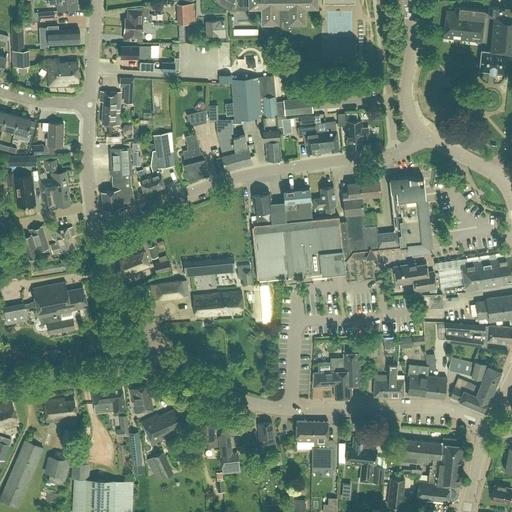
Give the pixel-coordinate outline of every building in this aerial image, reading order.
[(78,8),(77,0),(47,0),(48,4),(57,3),(58,10),(78,8)] [(216,0),(220,3),(224,6),(230,9),(231,6),(239,8),(249,8),(249,6),(261,6),(262,22),(274,22),(276,27),(278,27),(279,26),(281,26),(283,26),(285,26),(287,26),(289,26),(290,27),(292,22),(305,22),(304,6),(317,6),(316,0),(216,0)] [(488,50),(507,52),(511,52),(511,0),(511,7),(504,6),(504,9),(499,8),(499,7),(488,5),(487,11),(487,15),(494,15),(490,48),(488,48),(488,50)] [(194,22),(193,2),(176,3),(178,23),(194,22)] [(125,27),(133,27),(134,25),(135,26),(136,25),(142,25),(142,22),(147,22),(147,21),(149,21),(151,21),(152,14),(148,13),(149,6),(138,7),(138,14),(136,14),(135,18),(133,17),(133,18),(125,18),(125,19),(123,19),(123,26),(125,26),(125,27)] [(487,15),(487,11),(484,11),(484,10),(455,7),(455,11),(446,10),(443,37),(481,41),(484,14),(487,15)] [(34,12),(28,12),(28,20),(38,20),(38,11),(34,12)] [(224,36),(224,20),(206,20),(207,35),(218,34),(218,37),(224,36)] [(142,22),(142,25),(136,25),(135,26),(134,25),(133,27),(125,27),(124,39),(141,40),(142,32),(151,32),(151,21),(149,21),(147,21),(147,22),(142,22)] [(23,49),(22,41),(22,24),(11,25),(12,41),(12,49),(23,49)] [(59,31),(58,26),(48,26),(49,44),(80,43),(79,29),(59,31)] [(196,40),(195,28),(185,28),(186,41),(196,40)] [(0,34),(0,45),(1,46),(2,40),(6,41),(8,35),(0,33),(0,34)] [(26,46),(34,48),(35,42),(28,40),(26,46)] [(139,45),(121,45),(121,57),(138,57),(151,57),(151,46),(139,45)] [(507,52),(488,50),(481,49),(479,69),(505,72),(507,52)] [(29,66),(28,50),(12,50),(13,66),(29,66)] [(59,61),(59,58),(48,58),(49,86),(66,85),(66,81),(78,81),(77,61),(59,61)] [(177,62),(161,61),(161,70),(176,71),(177,62)] [(276,106),(276,102),(273,74),(231,78),(235,118),(265,116),(266,128),(263,128),(264,141),(266,141),(268,158),(271,158),(271,160),(274,159),(274,158),(281,157),(279,140),(280,140),(279,127),(278,127),(277,117),(276,106)] [(133,78),(120,77),(119,86),(125,87),(124,98),(132,99),(133,78)] [(121,91),(101,90),(100,101),(104,101),(103,123),(119,124),(121,91)] [(285,113),(313,111),(311,97),(284,99),(285,113)] [(191,113),(192,125),(209,123),(208,111),(191,113)] [(15,131),(20,116),(8,112),(3,128),(15,131)] [(362,119),(357,120),(357,112),(347,113),(347,123),(347,128),(345,128),(346,135),(347,135),(347,145),(363,145),(362,138),(368,138),(368,127),(362,128),(362,119)] [(314,114),(298,116),(299,124),(315,122),(314,114)] [(20,116),(15,131),(27,134),(32,119),(20,116)] [(336,120),(326,121),(329,148),(332,148),(333,149),(337,149),(337,147),(339,147),(336,120)] [(316,122),(316,124),(319,149),(329,148),(326,121),(316,122)] [(64,122),(49,122),(48,145),(62,146),(64,122)] [(314,150),(319,149),(316,124),(298,126),(299,137),(305,136),(307,150),(308,150),(309,152),(314,151),(314,150)] [(154,173),(149,174),(155,190),(165,186),(158,167),(175,165),(173,152),(170,152),(167,132),(153,134),(156,150),(152,150),(150,164),(154,173)] [(234,152),(238,165),(252,161),(249,148),(248,148),(245,140),(246,139),(245,135),(243,134),(240,135),(239,136),(233,137),(234,142),(234,152)] [(204,158),(203,158),(197,136),(190,138),(193,148),(183,151),(186,163),(184,163),(188,179),(208,174),(204,158)] [(225,169),(238,165),(234,152),(234,142),(231,143),(224,143),(227,153),(221,155),(225,169)] [(129,155),(129,147),(110,148),(113,189),(102,191),(104,209),(135,204),(132,186),(131,186),(130,163),(133,163),(133,166),(141,165),(141,155),(138,155),(138,151),(133,151),(133,155),(129,155)] [(58,168),(56,159),(45,161),(47,170),(58,168)] [(145,193),(155,190),(149,174),(145,176),(142,168),(137,171),(145,193)] [(40,179),(41,191),(68,187),(66,170),(51,172),(52,177),(40,179)] [(14,177),(17,205),(34,203),(31,175),(14,177)] [(389,178),(395,230),(398,230),(400,246),(425,243),(420,196),(426,195),(424,177),(418,178),(418,177),(417,177),(410,176),(409,176),(400,177),(395,178),(389,178)] [(379,179),(360,181),(362,195),(381,193),(379,179)] [(346,260),(350,256),(355,255),(369,254),(371,249),(400,246),(398,230),(395,230),(378,232),(377,218),(365,219),(364,210),(362,195),(360,181),(347,183),(348,191),(343,191),(345,213),(346,213),(346,220),(339,221),(313,224),(309,185),(283,189),(284,200),(271,202),(269,192),(268,193),(268,191),(262,192),(263,193),(253,195),(255,211),(256,211),(257,223),(253,224),(254,226),(252,226),(257,278),(259,278),(259,280),(282,277),(289,277),(290,277),(302,275),(328,273),(328,272),(337,261),(344,261),(346,260)] [(336,204),(334,186),(320,188),(321,197),(313,198),(315,207),(326,205),(327,212),(334,211),(334,204),(336,204)] [(68,187),(41,191),(43,191),(45,205),(51,204),(49,190),(54,190),(56,206),(71,204),(68,187)] [(49,247),(42,225),(30,229),(31,234),(22,237),(29,260),(39,257),(37,251),(49,247)] [(74,235),(71,226),(69,227),(52,231),(54,239),(55,238),(56,242),(50,244),(52,253),(57,251),(57,252),(62,251),(74,248),(71,236),(74,235)] [(158,257),(155,246),(149,247),(153,258),(158,257)] [(151,267),(144,247),(118,257),(124,274),(139,269),(140,271),(151,267)] [(186,274),(236,270),(235,256),(185,260),(186,274)] [(511,261),(511,256),(494,259),(498,284),(511,281),(511,261)] [(171,270),(168,259),(154,263),(156,273),(171,270)] [(478,261),(482,287),(498,284),(494,259),(478,261)] [(460,264),(460,265),(464,289),(482,287),(478,261),(460,264)] [(416,265),(416,264),(415,263),(394,266),(396,284),(413,282),(413,284),(416,284),(416,281),(418,281),(415,265),(416,265)] [(426,263),(416,264),(416,265),(415,265),(418,281),(416,281),(416,284),(413,284),(414,291),(436,288),(434,270),(427,271),(426,263)] [(250,264),(237,265),(238,278),(251,276),(250,264)] [(445,292),(464,289),(460,265),(437,268),(440,288),(444,287),(445,292)] [(188,294),(186,279),(182,279),(181,279),(150,283),(152,299),(158,298),(184,295),(188,294)] [(67,290),(65,281),(33,287),(38,318),(39,317),(41,324),(47,323),(49,334),(75,329),(73,318),(62,320),(61,313),(71,311),(71,309),(86,306),(83,287),(67,290)] [(243,309),(242,290),(216,292),(216,291),(194,293),(196,317),(218,316),(218,311),(243,309)] [(443,306),(442,293),(422,293),(422,307),(443,306)] [(445,294),(446,303),(459,302),(458,293),(445,294)] [(511,317),(511,293),(488,297),(488,299),(476,301),(478,319),(489,317),(489,321),(511,317)] [(27,320),(24,302),(3,306),(6,324),(27,320)] [(457,306),(458,315),(471,314),(471,305),(457,306)] [(511,326),(445,321),(446,341),(484,347),(485,337),(487,337),(487,340),(511,341),(511,326)] [(419,336),(418,333),(412,333),(412,335),(412,344),(424,343),(424,335),(419,336)] [(342,384),(334,384),(334,397),(351,397),(351,385),(360,384),(359,352),(343,353),(344,358),(344,366),(341,366),(341,372),(342,372),(342,384)] [(435,368),(434,353),(425,354),(426,366),(426,369),(435,368)] [(475,362),(451,357),(448,370),(471,375),(482,378),(479,386),(458,377),(454,386),(453,385),(449,395),(458,399),(458,400),(484,411),(496,384),(495,384),(501,371),(485,365),(485,363),(475,361),(475,362)] [(321,371),(313,371),(313,385),(323,384),(323,386),(325,387),(328,387),(329,386),(329,384),(334,384),(342,384),(342,372),(341,372),(341,366),(344,366),(344,358),(334,358),(331,361),(332,371),(321,371)] [(387,395),(404,396),(403,379),(397,379),(397,374),(397,364),(388,364),(388,374),(387,395)] [(417,394),(425,395),(427,375),(425,374),(425,367),(410,365),(409,365),(408,371),(406,385),(409,386),(408,393),(417,394)] [(374,395),(387,395),(388,374),(374,374),(374,395)] [(427,375),(425,395),(444,397),(447,377),(427,375)] [(124,399),(122,385),(92,389),(94,403),(95,413),(114,411),(126,409),(124,399)] [(153,409),(148,385),(130,388),(135,413),(153,409)] [(63,419),(64,422),(77,420),(74,399),(64,400),(64,397),(43,399),(45,413),(39,414),(40,422),(46,421),(63,419)] [(0,429),(19,424),(11,398),(0,401),(0,429)] [(186,427),(177,407),(159,415),(158,413),(142,421),(152,444),(173,434),(173,433),(186,427)] [(128,435),(126,415),(119,415),(121,429),(116,430),(117,436),(128,435)] [(241,419),(222,419),(222,433),(219,438),(222,470),(233,469),(230,439),(228,440),(227,434),(241,434),(241,419)] [(327,420),(296,420),(296,440),(313,440),(313,446),(311,446),(311,466),(332,466),(332,446),(326,446),(326,440),(327,440),(327,420)] [(214,438),(213,421),(200,421),(200,439),(202,445),(216,445),(216,438),(214,438)] [(273,433),(272,421),(257,423),(259,434),(258,437),(259,445),(260,453),(269,452),(268,444),(275,443),(274,433),(273,433)] [(51,436),(60,433),(57,422),(47,424),(51,436)] [(76,431),(64,429),(61,446),(73,448),(76,431)] [(142,463),(138,431),(129,432),(132,464),(142,463)] [(372,482),(374,466),(374,464),(376,449),(362,447),(363,437),(353,436),(353,446),(348,446),(346,461),(361,463),(359,481),(372,482)] [(442,442),(399,438),(397,454),(399,455),(399,460),(416,462),(416,456),(433,458),(432,463),(439,464),(437,482),(418,480),(416,497),(448,500),(448,499),(453,499),(457,497),(458,493),(457,489),(455,486),(452,484),(449,484),(449,483),(459,484),(463,444),(462,444),(463,438),(442,436),(442,442)] [(43,447),(25,439),(0,496),(0,499),(17,507),(43,447)] [(9,445),(0,441),(0,467),(1,467),(9,445)] [(89,443),(75,443),(75,461),(72,461),(71,479),(74,479),(73,511),(78,511),(113,511),(115,480),(89,479),(90,463),(88,463),(89,443)] [(71,454),(55,450),(54,456),(49,455),(44,472),(49,473),(48,480),(63,484),(71,454)] [(173,472),(163,451),(146,459),(156,480),(173,472)] [(270,474),(268,457),(257,458),(259,475),(270,474)] [(384,467),(374,466),(372,482),(382,483),(383,479),(387,479),(388,473),(384,472),(384,467)] [(404,478),(390,477),(387,505),(401,506),(404,478)] [(491,497),(491,498),(500,500),(500,502),(508,503),(509,498),(511,498),(511,490),(510,490),(511,487),(493,484),(492,491),(490,493),(490,496),(491,497)] [(61,492),(42,488),(39,502),(58,506),(61,492)]
